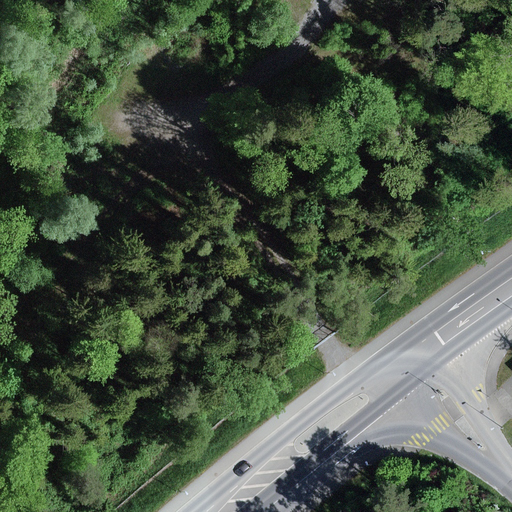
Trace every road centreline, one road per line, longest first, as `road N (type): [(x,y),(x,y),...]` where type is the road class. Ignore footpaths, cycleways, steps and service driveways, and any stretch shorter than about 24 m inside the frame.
road 1 (track): [(383,394),(195,147),(214,97),(337,0)]
road 2 (primary): [(511,300),(233,511)]
